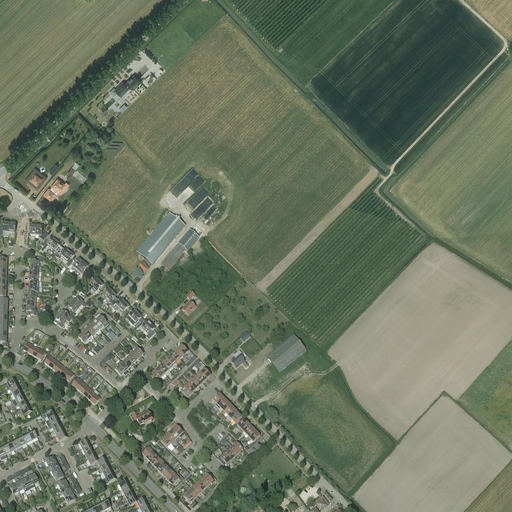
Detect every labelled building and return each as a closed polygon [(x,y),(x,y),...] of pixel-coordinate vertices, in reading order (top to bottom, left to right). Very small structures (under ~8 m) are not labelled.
[(122,81),(114,89),(122,97),(130,89),(129,88),(130,87),(133,90),(141,82),(133,74),(125,82),(126,83),(125,84),(122,81)] [(53,174),(59,166),(56,163),(50,172),(53,174)] [(35,169),(25,180),(32,186),(35,183),(37,185),(38,183),(41,185),(47,178),(35,169)] [(48,188),(43,195),(50,200),(50,199),(52,200),(57,195),(56,195),(58,192),(59,193),(65,185),(64,185),(57,179),(51,187),(50,189),(48,188)] [(170,214),(137,253),(152,265),(160,257),(163,253),(185,227),(170,214)] [(2,230),(0,230),(0,233),(1,237),(3,236),(3,234),(9,234),(10,224),(4,223),(4,230),(2,230)] [(10,224),(9,234),(16,235),(17,224),(10,224)] [(37,227),(36,237),(39,237),(39,238),(43,242),(44,242),(48,236),(44,233),(43,234),(42,234),(42,227),(37,227)] [(178,244),(161,264),(168,271),(185,250),(187,252),(199,238),(190,230),(179,242),(178,244)] [(50,249),(57,241),(53,238),(48,243),(46,241),(42,246),(44,248),(46,246),(50,249)] [(57,241),(50,249),(55,253),(53,255),(55,257),(59,252),(57,251),(61,245),(57,241)] [(61,254),(59,252),(55,257),(58,259),(59,260),(61,258),(64,260),(70,252),(66,249),(61,254)] [(70,252),(64,260),(68,264),(66,266),(69,268),(72,263),(70,262),(75,256),(70,252)] [(31,262),(30,267),(40,268),(40,263),(42,263),(42,260),(36,259),(36,262),(31,262)] [(69,268),(68,269),(70,271),(73,268),(77,271),(83,263),(79,260),(76,264),(73,262),(72,263),(69,268)] [(146,260),(138,269),(144,274),(144,275),(148,270),(147,268),(148,266),(150,268),(152,265),(146,260)] [(88,267),(83,263),(77,271),(81,275),(79,278),(81,280),(87,273),(85,271),(88,267)] [(93,288),(100,281),(96,278),(89,284),(93,288)] [(104,285),(100,281),(93,288),(97,292),(104,285)] [(106,299),(113,292),(109,288),(103,295),(106,299)] [(117,300),(115,298),(117,296),(113,292),(106,299),(110,302),(108,304),(110,306),(110,307),(115,302),(117,300)] [(191,292),(186,298),(189,301),(195,295),(191,292)] [(74,299),(71,304),(78,310),(82,306),(83,307),(85,305),(85,304),(78,299),(76,301),(74,299)] [(115,302),(110,307),(112,309),(116,312),(119,310),(126,303),(122,299),(117,304),(115,302)] [(130,307),(126,303),(119,310),(123,314),(121,315),(123,317),(128,313),(126,311),(130,307)] [(190,303),(182,311),(184,312),(184,313),(186,314),(188,316),(195,308),(190,303)] [(78,310),(71,304),(67,308),(72,311),(70,314),(74,317),(75,317),(76,318),(78,316),(77,315),(80,311),(78,310)] [(36,309),(27,308),(26,313),(31,314),(31,317),(37,317),(37,314),(36,314),(36,309)] [(130,315),(128,313),(123,317),(126,320),(126,319),(129,323),(139,314),(135,310),(130,315)] [(62,311),(59,315),(66,321),(69,324),(74,317),(70,314),(68,316),(62,311)] [(143,318),(139,314),(129,323),(135,329),(136,328),(140,324),(138,322),(143,318)] [(66,321),(59,315),(55,319),(59,323),(57,326),(62,329),(64,327),(63,326),(67,322),(66,322),(66,321)] [(101,317),(97,321),(105,329),(109,325),(106,323),(101,317)] [(97,321),(93,324),(100,331),(103,328),(104,329),(105,329),(97,321)] [(143,326),(140,324),(136,328),(138,330),(141,328),(145,332),(152,325),(148,321),(143,326)] [(100,331),(93,324),(89,328),(96,335),(100,331)] [(152,325),(145,332),(149,336),(146,338),(149,341),(156,334),(153,331),(156,329),(152,325)] [(96,335),(89,328),(86,331),(93,338),(96,335)] [(86,331),(82,335),(88,341),(89,343),(93,339),(92,339),(93,338),(86,331)] [(247,333),(240,339),(243,343),(250,337),(247,333)] [(88,341),(82,335),(78,338),(84,344),(88,341)] [(293,336),(266,358),(279,374),(306,351),(293,336)] [(6,339),(0,338),(0,343),(3,344),(2,348),(8,349),(8,344),(6,344),(6,339)] [(28,354),(32,347),(28,344),(23,352),(28,354)] [(181,346),(178,350),(186,358),(187,357),(185,355),(189,351),(187,349),(186,350),(181,346)] [(32,347),(28,354),(32,357),(37,349),(32,347)] [(265,358),(270,353),(266,348),(261,353),(265,358)] [(37,349),(32,357),(37,359),(41,352),(37,349)] [(133,353),(141,361),(143,360),(141,358),(145,354),(142,350),(140,352),(137,349),(133,353)] [(186,358),(178,350),(174,353),(180,360),(182,358),(184,359),(186,358)] [(46,354),(41,352),(37,359),(41,362),(46,354)] [(242,364),(244,362),(245,362),(239,355),(241,354),(239,352),(234,356),(237,358),(231,363),(236,369),(242,364)] [(141,361),(133,353),(129,356),(135,363),(138,360),(140,362),(141,361)] [(174,353),(170,357),(176,364),(180,360),(174,353)] [(135,363),(129,356),(128,355),(125,359),(126,360),(133,367),(134,365),(133,365),(135,363)] [(49,368),(54,361),(50,357),(44,364),(49,368)] [(170,357),(166,361),(172,368),(176,364),(170,357)] [(133,367),(126,360),(122,363),(128,370),(131,367),(131,368),(133,367)] [(58,364),(54,361),(49,368),(53,371),(58,364)] [(166,361),(162,364),(168,371),(172,368),(166,361)] [(128,370),(122,363),(120,362),(117,365),(118,367),(119,367),(127,375),(128,374),(126,372),(128,370)] [(58,364),(53,371),(57,374),(62,367),(58,364)] [(162,364),(158,368),(165,375),(168,371),(162,364)] [(66,370),(62,367),(57,374),(61,377),(66,370)] [(119,367),(118,367),(115,370),(121,377),(123,374),(125,377),(127,375),(119,367)] [(158,368),(154,372),(161,379),(165,375),(158,368)] [(200,373),(206,380),(210,376),(209,374),(210,372),(205,368),(200,373)] [(70,373),(66,370),(61,377),(65,380),(70,373)] [(161,379),(154,372),(150,376),(156,383),(161,379)] [(74,376),(70,373),(65,380),(69,383),(74,376)] [(200,373),(196,377),(203,383),(206,380),(200,373)] [(203,383),(196,377),(194,379),(192,377),(190,379),(192,381),(199,387),(203,383)] [(76,389),(82,383),(78,379),(72,386),(76,389)] [(10,390),(17,386),(16,384),(17,384),(16,380),(14,381),(7,385),(5,386),(8,391),(10,390)] [(192,381),(189,384),(195,391),(199,387),(192,381)] [(85,386),(82,383),(76,389),(80,393),(85,386)] [(185,386),(183,387),(191,395),(195,391),(189,384),(186,387),(185,386)] [(17,386),(10,390),(13,396),(20,392),(17,386)] [(89,389),(85,386),(80,393),(83,396),(89,389)] [(191,395),(183,387),(182,389),(183,390),(181,392),(187,398),(191,395)] [(268,388),(259,395),(264,402),(273,394),(268,388)] [(89,389),(83,396),(87,400),(93,393),(89,389)] [(23,397),(20,392),(13,396),(15,401),(23,397)] [(97,396),(93,393),(87,400),(91,403),(97,396)] [(216,405),(223,398),(219,394),(213,401),(216,405)] [(97,396),(91,403),(95,406),(101,400),(97,396)] [(25,402),(23,397),(15,401),(18,406),(25,402)] [(223,398),(216,405),(217,405),(215,406),(219,410),(220,409),(227,402),(223,398)] [(25,402),(18,406),(21,412),(28,408),(25,402)] [(231,406),(227,402),(220,409),(223,411),(221,413),(222,414),(231,406)] [(231,406),(222,414),(224,416),(226,414),(228,416),(234,410),(231,406)] [(28,408),(21,412),(24,417),(31,413),(28,408)] [(234,410),(228,416),(232,420),(238,414),(234,410)] [(48,421),(55,418),(53,412),(45,416),(43,417),(44,419),(45,420),(47,419),(48,421)] [(136,413),(132,416),(135,420),(136,419),(140,427),(152,420),(148,412),(138,417),(136,413)] [(238,414),(232,420),(235,424),(242,418),(238,414)] [(55,418),(48,421),(45,423),(48,428),(51,427),(58,423),(55,418)] [(240,432),(248,425),(243,419),(237,426),(241,430),(239,431),(240,432)] [(61,428),(58,423),(51,427),(54,432),(61,428)] [(252,428),(248,425),(240,432),(242,434),(243,433),(246,435),(252,428)] [(173,430),(181,439),(185,435),(183,433),(184,432),(182,430),(181,431),(177,426),(173,430)] [(61,428),(54,432),(56,437),(64,434),(61,428)] [(252,428),(246,435),(248,437),(247,439),(248,440),(256,432),(252,428)] [(181,439),(173,430),(169,434),(175,441),(179,437),(181,439)] [(34,432),(28,435),(32,442),(37,440),(34,432)] [(134,435),(137,442),(144,439),(141,432),(134,435)] [(260,436),(256,432),(248,440),(250,442),(251,440),(253,443),(260,436)] [(66,439),(64,434),(56,437),(59,443),(66,439)] [(169,434),(165,438),(171,444),(175,441),(169,434)] [(28,435),(23,438),(27,445),(32,442),(28,435)] [(27,445),(23,438),(17,441),(21,448),(27,445)] [(171,444),(165,438),(161,442),(167,448),(171,444)] [(21,448),(17,441),(12,443),(16,451),(17,453),(22,450),(21,448)] [(82,450),(89,447),(86,441),(79,445),(82,450)] [(16,451),(12,443),(7,446),(11,453),(16,451)] [(236,444),(233,447),(239,454),(243,450),(236,444)] [(7,446),(1,449),(5,456),(11,453),(7,446)] [(89,447),(82,450),(85,456),(92,452),(89,447)] [(218,448),(217,447),(210,453),(214,456),(215,455),(214,454),(217,451),(219,449),(218,448)] [(233,447),(229,451),(235,458),(239,454),(233,447)] [(146,459),(153,452),(149,448),(147,450),(146,448),(141,453),(143,454),(142,455),(146,459)] [(235,458),(229,451),(226,453),(225,453),(224,453),(223,453),(231,462),(235,458)] [(95,457),(92,452),(85,456),(87,461),(95,457)] [(156,456),(153,452),(146,459),(150,463),(156,456)] [(231,462),(223,453),(217,459),(224,466),(226,464),(227,465),(228,466),(230,464),(229,463),(231,462)] [(156,456),(150,463),(154,466),(162,459),(160,457),(159,459),(156,456)] [(97,463),(95,457),(87,461),(90,466),(97,463)] [(48,467),(56,463),(53,458),(43,463),(46,469),(48,467)] [(104,459),(97,463),(100,468),(107,465),(104,459)] [(163,461),(162,459),(154,466),(157,470),(164,464),(162,462),(163,461)] [(58,468),(56,463),(48,467),(51,472),(58,468)] [(168,468),(164,464),(157,470),(161,474),(168,468)] [(110,470),(107,465),(100,468),(102,474),(110,470)] [(58,468),(51,472),(53,477),(61,473),(58,468)] [(168,468),(161,474),(165,478),(171,472),(168,468)] [(112,475),(110,470),(102,474),(105,479),(112,475)] [(203,479),(209,486),(213,482),(213,481),(215,480),(207,471),(205,474),(207,475),(203,479)] [(175,476),(171,472),(165,478),(169,482),(175,476)] [(64,478),(61,473),(53,477),(57,484),(64,480),(63,479),(64,478)] [(33,485),(38,483),(34,475),(29,478),(33,485)] [(115,481),(112,475),(105,479),(108,484),(115,481)] [(179,480),(175,476),(169,482),(172,486),(179,480)] [(33,485),(29,478),(24,480),(30,491),(35,488),(33,485)] [(209,486),(203,479),(199,483),(205,489),(209,486)] [(24,480),(19,483),(23,490),(24,490),(25,493),(30,491),(24,480)] [(64,480),(57,484),(60,490),(68,486),(65,481),(64,482),(64,480)] [(122,491),(129,488),(126,482),(119,486),(122,491)] [(23,490),(19,483),(14,485),(18,493),(23,490)] [(199,483),(195,486),(201,493),(205,489),(199,483)] [(18,493),(14,485),(9,488),(13,496),(18,493)] [(63,495),(72,490),(70,485),(68,486),(60,490),(63,495)] [(195,486),(191,490),(198,497),(201,493),(195,486)] [(132,493),(129,488),(122,491),(124,497),(132,493)] [(75,495),(72,490),(63,495),(65,500),(73,496),(75,495)] [(198,497),(191,490),(187,494),(194,500),(198,497)] [(132,493),(124,497),(127,502),(134,498),(132,493)] [(194,500),(187,494),(183,498),(190,504),(194,500)] [(75,501),(73,496),(65,500),(68,505),(75,501)] [(323,497),(312,505),(313,507),(316,505),(321,511),(329,505),(323,497)] [(134,498),(127,502),(125,503),(126,505),(128,505),(130,507),(137,504),(136,504),(137,504),(137,503),(134,498)] [(144,500),(137,503),(137,504),(136,504),(137,504),(139,509),(147,505),(144,500)] [(107,501),(101,504),(105,511),(110,509),(107,501)]
